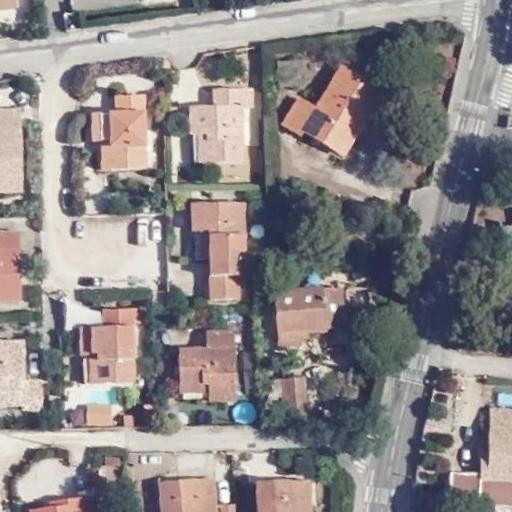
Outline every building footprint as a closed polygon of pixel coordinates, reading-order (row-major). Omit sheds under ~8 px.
[(0,0),(0,9),(16,7),(15,0),(0,0)] [(306,86),(303,60),(276,62),(278,89),(306,86)] [(354,85),(358,78),(342,67),(315,109),(299,99),(281,127),(299,138),(302,134),(318,144),(324,134),(342,144),(371,96),(354,85)] [(381,93),(358,78),(354,85),(371,96),(342,144),(324,134),(318,144),(342,157),(381,93)] [(251,90),(214,91),(213,98),(212,109),(210,109),(202,136),(207,135),(207,164),(242,164),(241,108),(251,108),(251,90)] [(110,142),(110,171),(145,169),(143,96),(113,98),(113,114),(91,115),(92,142),(101,142),(110,142)] [(189,135),(198,135),(202,136),(210,109),(188,109),(189,135)] [(0,192),(21,192),(20,112),(0,111),(0,192)] [(202,136),(199,150),(198,164),(207,164),(207,135),(202,136)] [(101,171),(110,171),(110,142),(101,142),(101,171)] [(209,296),(238,292),(237,261),(244,260),(243,205),(191,204),(190,232),(200,232),(207,232),(208,261),(209,261),(209,296)] [(511,225),(499,228),(511,286),(511,225)] [(0,301),(20,302),(19,232),(0,232),(0,301)] [(342,288),(275,295),(279,353),(302,350),(301,341),(308,340),(308,331),(347,327),(342,288)] [(238,301),(238,292),(209,296),(209,301),(238,301)] [(96,356),(97,384),(133,383),(131,324),(142,325),(142,311),(103,312),(103,328),(80,329),(79,355),(89,356),(96,356)] [(77,317),(78,329),(102,327),(101,315),(77,317)] [(178,351),(179,387),(208,385),(208,393),(208,402),(235,401),(233,332),(205,333),(205,350),(178,351)] [(0,406),(23,407),(23,410),(42,409),(41,382),(23,383),(23,342),(0,342),(0,406)] [(307,426),(303,378),(275,381),(267,381),(271,425),(307,426)] [(208,385),(179,387),(179,394),(208,393),(208,385)] [(86,427),(112,427),(112,405),(86,405),(86,427)] [(487,459),(480,458),(479,481),(511,482),(511,412),(506,412),(505,427),(489,426),(487,452),(487,459)] [(216,511),(213,479),(157,483),(159,511),(216,511)] [(300,511),(311,510),(309,481),(255,484),(256,511),(300,511)] [(57,508),(49,510),(31,511),(95,511),(93,498),(57,503),(57,508)]
